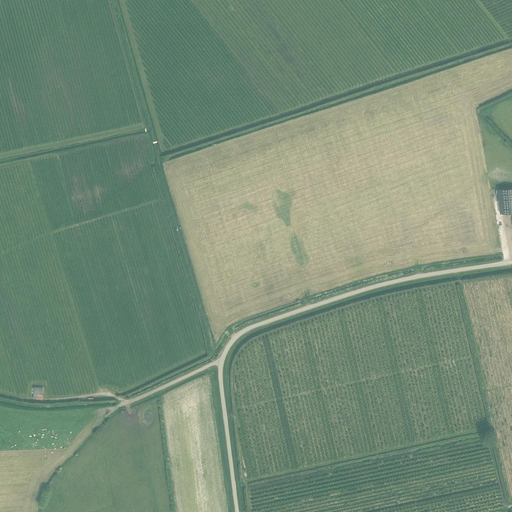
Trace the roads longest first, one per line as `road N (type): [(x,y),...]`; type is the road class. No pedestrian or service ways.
road 1 (unclassified): [(222,360),(241,331),(262,322),(376,285),(511,262)]
road 2 (unclassified): [(0,395),(131,401),(222,360)]
road 3 (unclassified): [(238,511),(222,360)]
